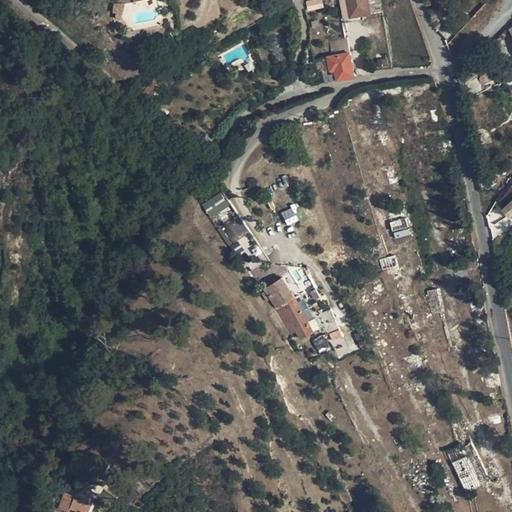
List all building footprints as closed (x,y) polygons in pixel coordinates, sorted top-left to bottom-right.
[(340,0),(343,17),(351,16),(347,0),(340,0)] [(371,12),(368,0),(347,0),(351,16),(371,12)] [(368,0),(371,12),(383,9),(381,0),(368,0)] [(325,42),(328,56),(350,51),(347,37),(325,42)] [(338,80),(355,76),(350,51),(328,56),(331,70),(335,69),(338,80)] [(170,81),(174,90),(184,86),(179,77),(170,81)] [(292,82),(270,91),(273,97),(294,87),(292,82)] [(149,100),(155,91),(148,86),(142,95),(149,100)] [(155,91),(149,100),(154,104),(161,96),(155,91)] [(145,105),(149,100),(142,95),(138,100),(145,105)] [(511,185),(498,203),(510,217),(511,214),(511,185)] [(250,231),(221,188),(200,203),(229,246),(250,231)] [(313,206),(311,198),(304,200),(307,208),(313,206)] [(434,268),(431,255),(421,258),(426,278),(434,276),(432,269),(434,268)] [(313,332),(295,297),(282,278),(264,289),(276,308),(291,334),(297,331),(301,338),(313,332)] [(437,289),(427,291),(431,314),(442,312),(437,289)] [(332,329),(329,316),(322,318),(326,331),(332,329)] [(320,353),(330,347),(323,335),(313,341),(320,353)] [(449,453),(466,491),(490,480),(472,442),(449,453)] [(77,491),(75,496),(70,508),(81,511),(88,511),(92,502),(93,503),(98,492),(85,487),(77,491)] [(70,508),(75,496),(66,492),(59,507),(69,511),(70,508)]
